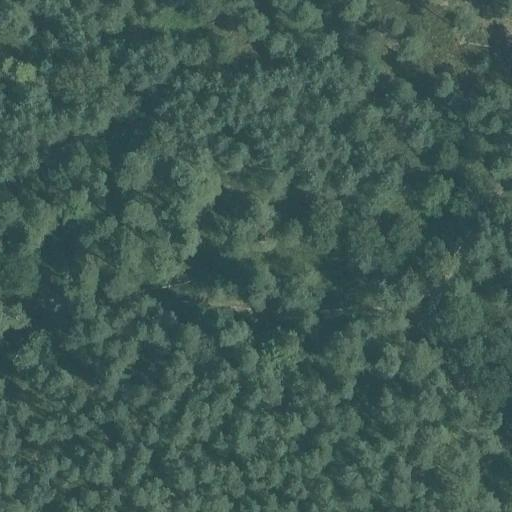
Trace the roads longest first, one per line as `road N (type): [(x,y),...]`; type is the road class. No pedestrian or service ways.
road 1 (track): [(387,319),(45,297),(0,303)]
road 2 (track): [(511,162),(415,332)]
road 3 (track): [(511,440),(415,332)]
